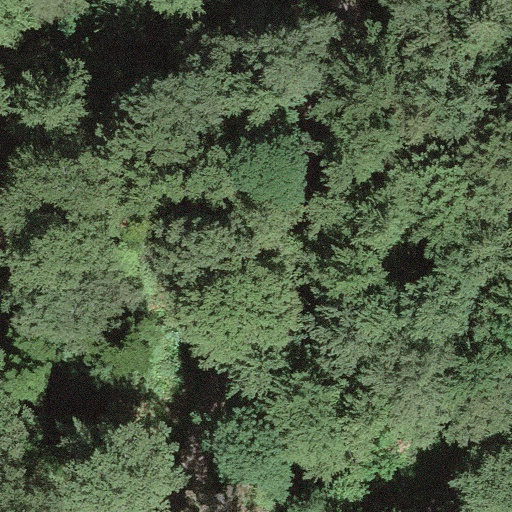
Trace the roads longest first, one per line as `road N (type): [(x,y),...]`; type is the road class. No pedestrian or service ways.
road 1 (track): [(344,0),(300,177),(178,511)]
road 2 (track): [(511,378),(435,511)]
